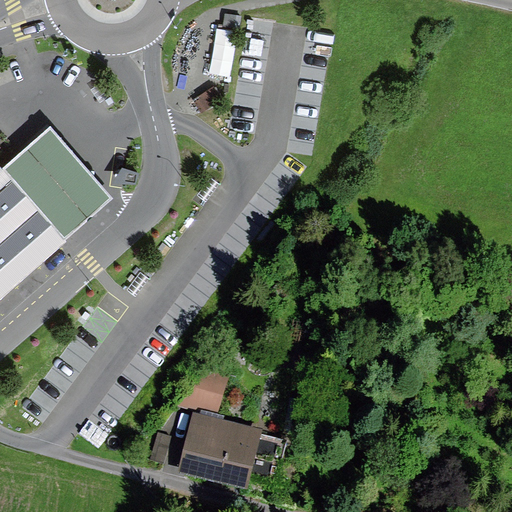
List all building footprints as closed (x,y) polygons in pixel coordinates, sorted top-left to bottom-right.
[(233,70),(236,24),(215,23),(213,69),(233,70)] [(50,126),(2,169),(66,240),(114,199),(50,126)] [(0,297),(61,247),(67,242),(66,240),(2,169),(0,166),(0,297)] [(138,172),(121,167),(119,175),(118,181),(134,185),(138,172)] [(200,376),(178,410),(218,421),(228,384),(200,376)] [(304,387),(290,384),(280,433),(293,436),(304,387)] [(285,444),(192,421),(177,479),(247,497),(251,482),(274,487),(285,444)] [(171,438),(158,434),(151,460),(164,464),(171,438)]
